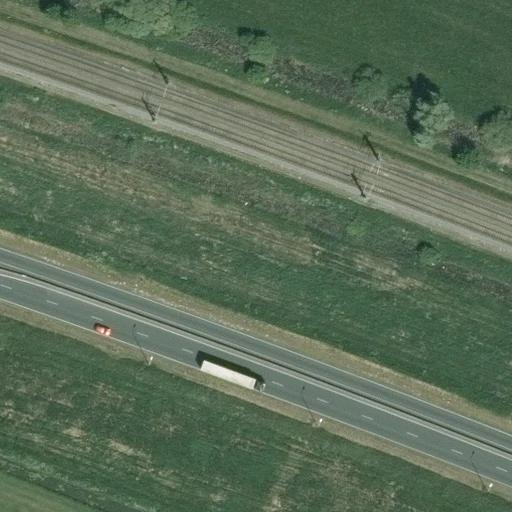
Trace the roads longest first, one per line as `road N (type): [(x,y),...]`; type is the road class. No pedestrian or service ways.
road 1 (trunk): [(0,287),(511,478)]
road 2 (trunk): [(511,447),(0,257)]
road 3 (track): [(511,190),(0,7)]
